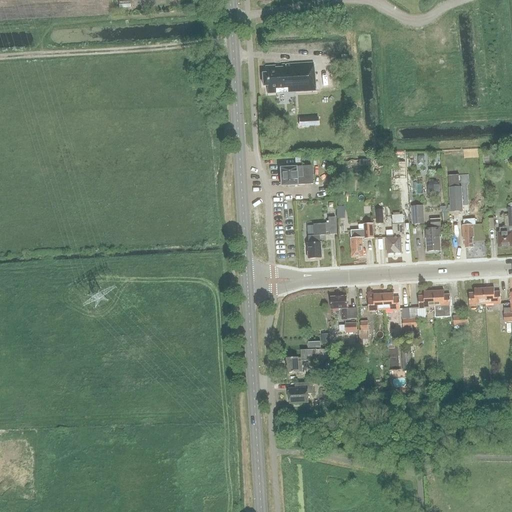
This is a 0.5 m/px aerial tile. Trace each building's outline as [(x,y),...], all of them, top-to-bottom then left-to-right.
[(368,15),(348,17),(350,29),(370,27),(368,15)] [(274,67),(266,67),(266,74),(262,74),(263,86),(267,86),(268,94),(283,93),(283,91),(286,90),(286,93),(314,91),(314,89),(315,89),(313,66),(312,66),(312,63),(282,65),(283,68),(274,69),(274,67)] [(384,165),(380,158),(374,161),(378,168),(384,165)] [(406,179),(405,163),(394,163),(395,180),(406,179)] [(297,185),(312,184),(311,167),(301,167),(279,168),(281,187),(297,185)] [(459,172),(448,173),(448,183),(460,182),(459,172)] [(436,181),(431,182),(427,186),(427,198),(440,197),(440,196),(441,196),(441,192),(440,192),(439,186),(436,181)] [(462,187),(447,188),(449,212),(463,211),(462,187)] [(422,206),(412,206),(413,224),(423,224),(422,206)] [(511,207),(510,208),(507,208),(509,227),(499,228),(500,233),(498,233),(498,248),(511,247),(511,207)] [(383,210),(375,210),(376,224),(384,224),(383,210)] [(392,215),(392,216),(393,238),(387,238),(387,254),(402,253),(401,238),(404,238),(404,224),(403,215),(400,215),(392,215)] [(335,218),(327,219),(327,224),(312,225),(313,236),(308,236),(308,244),(306,244),(307,260),(321,259),(319,236),(325,235),(325,233),(328,232),(328,235),(336,235),(335,218)] [(431,220),(432,229),(424,230),(424,238),(426,238),(427,251),(440,251),(440,237),(441,237),(440,219),(431,220)] [(464,225),(463,226),(463,238),(465,238),(465,248),(467,248),(468,249),(471,249),(472,248),(473,248),(473,238),(474,238),(473,225),(476,225),(475,219),(468,220),(468,221),(464,221),(464,225)] [(364,230),(359,230),(351,231),(351,239),(351,246),(352,246),(353,257),(362,256),(361,245),(363,245),(362,238),(364,238),(364,240),(374,239),(373,224),(363,224),(364,230)] [(476,305),(485,305),(484,289),(474,290),(474,293),(469,294),(469,307),(476,307),(476,305)] [(494,289),(484,289),(485,305),(494,304),(494,306),(495,306),(495,310),(501,309),(501,305),(500,292),(494,292),(494,289)] [(444,291),(434,292),(435,307),(436,307),(437,315),(451,314),(450,295),(444,295),(444,291)] [(435,307),(434,292),(424,293),(424,297),(418,297),(419,309),(417,309),(417,317),(421,317),(426,315),(425,308),(435,307)] [(383,295),(384,310),(393,310),(393,312),(400,311),(399,298),(394,298),(393,294),(383,295)] [(384,310),(383,295),(373,295),(374,299),(368,300),(369,313),(375,312),(375,311),(384,310)] [(347,321),(346,309),(347,309),(347,297),(331,298),(331,310),(341,310),(341,320),(342,321),(347,321)] [(410,321),(409,310),(402,310),(403,329),(404,329),(405,334),(411,334),(411,329),(410,321)] [(453,326),(461,326),(460,316),(453,317),(453,326)] [(368,322),(360,322),(360,323),(361,331),(369,330),(368,322)] [(357,323),(345,324),(345,334),(357,334),(357,323)] [(369,330),(361,331),(358,331),(359,344),(364,344),(364,340),(369,340),(369,330)] [(298,358),(287,358),(288,374),(302,373),(301,362),(317,361),(324,361),(332,357),(332,350),(301,351),(301,358),(298,358)] [(410,351),(401,352),(402,372),(412,372),(410,351)] [(307,394),(313,394),(313,383),(294,384),(295,390),(289,390),(290,403),(307,402),(307,394)]
